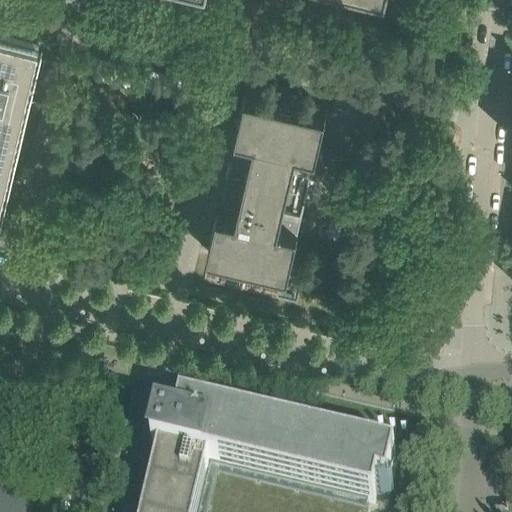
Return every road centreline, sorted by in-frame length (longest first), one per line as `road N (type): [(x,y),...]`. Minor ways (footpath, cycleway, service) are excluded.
road 1 (residential): [(481,365),(504,0)]
road 2 (unclassified): [(470,511),(481,365)]
